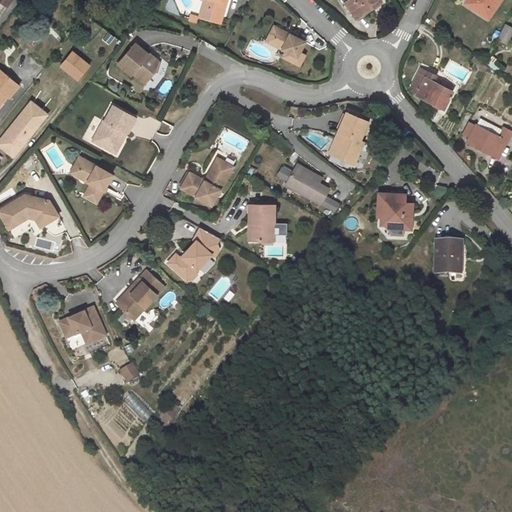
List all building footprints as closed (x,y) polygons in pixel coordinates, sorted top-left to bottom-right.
[(204,0),(205,0),(203,8),(219,12),(222,2),(224,3),(224,0),(204,0)] [(227,0),(224,0),(224,3),(222,2),(219,12),(224,14),(227,0)] [(340,0),(355,21),(379,5),(376,0),(340,0)] [(500,1),(498,0),(473,0),(472,3),(466,0),(460,10),(486,25),(500,1)] [(188,15),(187,22),(196,24),(197,16),(188,15)] [(279,29),(275,26),(267,41),(283,50),(285,45),(273,39),(279,29)] [(511,35),(511,28),(505,26),(498,41),(507,45),(511,35)] [(306,42),(279,29),(273,39),(285,45),(283,50),(287,51),(283,57),(300,66),(305,56),(300,53),(306,42)] [(148,54),(135,43),(118,64),(131,75),(133,73),(145,83),(155,72),(158,60),(149,53),(148,54)] [(59,67),(78,81),(91,64),(72,50),(59,67)] [(9,97),(20,84),(1,67),(0,68),(0,104),(7,96),(9,97)] [(430,80),(423,76),(420,81),(427,85),(430,80)] [(163,80),(158,92),(165,95),(170,83),(163,80)] [(439,85),(430,80),(427,85),(420,81),(413,95),(420,99),(418,104),(443,117),(451,102),(435,93),(439,85)] [(14,125),(32,102),(30,100),(8,129),(10,131),(16,126),(14,125)] [(47,112),(32,102),(14,125),(16,126),(10,131),(8,129),(1,138),(17,152),(25,142),(23,140),(26,135),(28,136),(47,112)] [(135,118),(113,106),(104,122),(103,121),(92,142),(101,147),(105,145),(114,149),(121,136),(119,135),(121,132),(126,135),(135,118)] [(49,114),(47,112),(28,136),(26,135),(23,140),(25,142),(26,143),(49,114)] [(368,123),(347,114),(338,133),(341,135),(333,152),(344,157),(343,160),(353,165),(363,144),(360,142),(368,123)] [(126,135),(121,132),(119,135),(121,136),(114,149),(105,145),(101,147),(115,154),(126,135)] [(341,135),(338,133),(329,154),(343,160),(344,157),(333,152),(341,135)] [(505,150),(474,134),(466,150),(497,166),(505,150)] [(17,152),(1,138),(0,138),(0,145),(13,157),(17,152)] [(83,159),(78,157),(69,172),(86,182),(89,178),(76,170),(83,159)] [(231,168),(216,158),(204,178),(200,180),(188,173),(179,189),(209,206),(231,168)] [(111,175),(83,159),(76,170),(89,178),(86,182),(90,184),(83,196),(95,203),(111,175)] [(286,180),(292,169),(283,164),(277,175),(286,180)] [(322,180),(298,165),(296,168),(320,183),(322,180)] [(320,183),(296,168),(285,186),(319,207),(329,192),(318,186),(320,183)] [(24,195),(0,209),(0,216),(8,230),(24,220),(23,217),(26,215),(28,218),(33,219),(40,215),(43,220),(55,214),(48,202),(41,200),(35,204),(31,197),(24,195)] [(407,201),(379,199),(378,221),(382,221),(381,232),(395,233),(394,236),(401,236),(410,237),(412,212),(406,212),(407,201)] [(273,206),(248,205),(247,223),(250,223),(250,241),(272,242),(272,224),(273,206)] [(40,215),(33,219),(39,228),(57,218),(55,214),(43,220),(40,215)] [(217,240),(198,229),(191,240),(193,242),(178,259),(174,258),(168,263),(170,267),(184,281),(187,278),(189,280),(193,275),(191,273),(208,255),(212,258),(217,250),(212,247),(217,240)] [(395,233),(381,232),(389,243),(400,243),(401,236),(394,236),(395,233)] [(438,283),(464,284),(464,253),(439,252),(438,283)] [(173,255),(165,263),(170,267),(168,263),(174,258),(178,259),(173,255)] [(162,287),(144,271),(125,291),(128,294),(116,306),(131,320),(162,287)] [(125,291),(114,303),(116,306),(128,294),(125,291)] [(56,320),(63,335),(77,329),(83,342),(102,334),(90,305),(56,320)] [(129,364),(118,370),(124,379),(134,373),(129,364)] [(133,391),(124,399),(143,422),(152,415),(133,391)]
